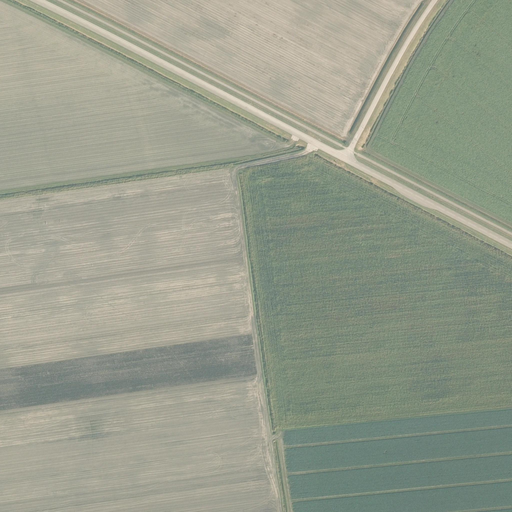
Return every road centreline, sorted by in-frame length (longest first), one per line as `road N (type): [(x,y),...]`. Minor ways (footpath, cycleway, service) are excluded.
road 1 (secondary): [(345,158),(37,0)]
road 2 (secondary): [(511,244),(345,158)]
road 3 (unclassified): [(345,158),(434,0)]
